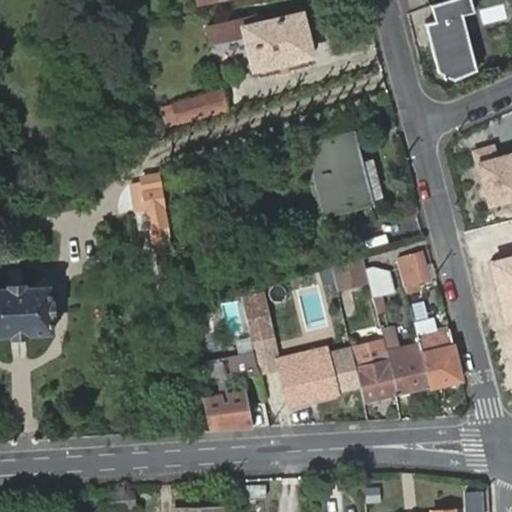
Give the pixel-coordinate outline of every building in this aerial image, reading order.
[(470,0),(447,0),(431,5),(435,19),(425,22),(438,73),(452,81),(477,70),(462,16),(474,12),(470,0)] [(300,16),(244,29),(253,68),(310,54),(309,50),(312,49),(314,47),(316,43),(315,39),(313,35),(309,33),(305,32),(300,16)] [(160,110),(165,128),(209,116),(204,98),(160,110)] [(350,134),(304,146),(321,213),(368,200),(350,134)] [(511,157),(482,162),(488,198),(511,194),(511,157)] [(131,192),(134,211),(146,209),(151,241),(169,238),(156,174),(140,177),(142,190),(131,192)] [(395,259),(402,286),(426,280),(420,252),(395,259)] [(511,255),(490,261),(505,321),(511,318),(511,255)] [(363,268),(370,297),(393,292),(387,270),(370,265),(363,268)] [(333,270),(343,311),(358,307),(348,266),(333,270)] [(0,288),(0,335),(49,332),(46,286),(0,288)] [(245,321),(249,338),(269,334),(260,293),(239,298),(245,321)] [(224,326),(245,321),(239,298),(239,296),(219,301),(224,326)] [(461,380),(448,327),(414,335),(416,343),(427,388),(461,380)] [(395,395),(427,388),(416,343),(384,351),(386,361),(395,395)] [(296,361),(294,353),(276,357),(289,406),(335,395),(322,345),(313,347),(315,356),(296,361)] [(313,347),(294,353),(296,361),(315,356),(313,347)] [(354,369),(386,361),(384,351),(351,358),(354,369)] [(253,354),(195,366),(198,387),(218,382),(220,395),(201,398),(208,430),(252,428),(244,390),(225,394),(223,382),(258,375),(253,354)] [(362,402),(395,395),(386,361),(354,369),(362,402)] [(109,492),(110,508),(134,507),(133,491),(109,492)]
